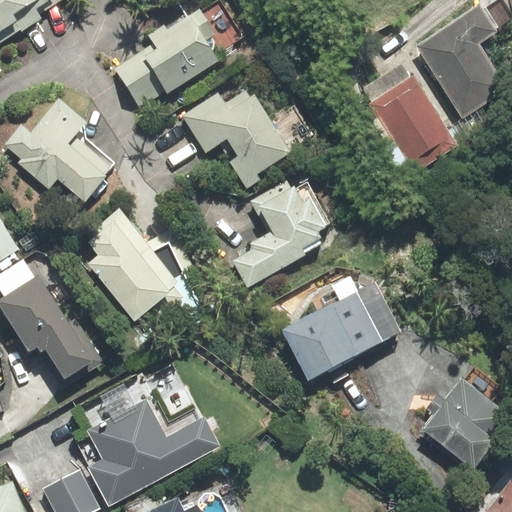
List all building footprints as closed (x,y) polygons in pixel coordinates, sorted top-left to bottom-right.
[(0,0),(0,45),(72,0),(0,0)] [(487,6),(425,46),(468,113),(510,86),(482,43),(502,30),(487,6)] [(218,58),(194,18),(157,41),(161,47),(120,73),(141,106),(218,58)] [(409,64),(369,90),(420,170),(461,145),(409,64)] [(226,96),(189,119),(210,153),(231,140),(253,176),(291,152),(254,92),(232,106),(226,96)] [(92,125),(65,102),(38,134),(31,128),(16,146),(32,159),(28,163),(53,185),(63,174),(89,195),(115,165),(82,137),(92,125)] [(253,248),(268,277),(318,251),(313,243),(326,237),(331,216),(313,182),(297,191),(293,183),(260,201),(278,235),(253,248)] [(181,282),(127,212),(82,246),(136,316),(181,282)] [(0,224),(0,259),(16,250),(0,224)] [(97,361),(45,279),(11,300),(62,382),(97,361)] [(360,297),(293,331),(314,372),(381,338),(360,297)] [(511,422),(511,418),(466,382),(427,431),(475,469),(511,422)] [(111,460),(98,467),(116,500),(220,445),(208,422),(172,441),(153,404),(97,433),(111,460)] [(82,475),(50,492),(61,511),(91,511),(100,508),(82,475)] [(26,511),(16,485),(0,491),(0,511),(26,511)] [(511,511),(511,489),(493,511),(511,511)]
